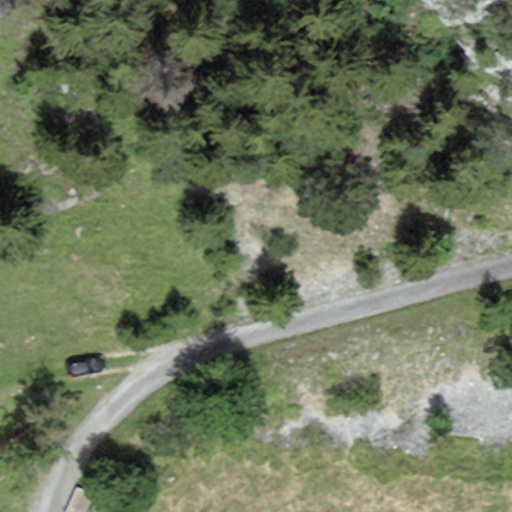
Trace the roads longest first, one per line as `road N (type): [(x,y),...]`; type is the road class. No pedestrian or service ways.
road 1 (residential): [(511,266),(170,357),(88,438),(55,511)]
road 2 (track): [(170,357),(0,384)]
